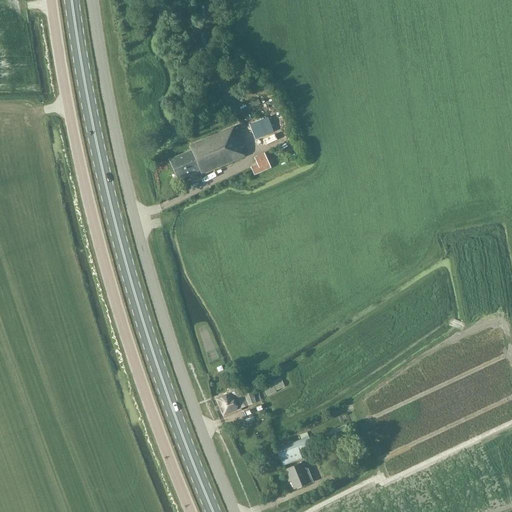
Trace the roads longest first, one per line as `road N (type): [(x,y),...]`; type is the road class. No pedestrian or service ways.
road 1 (unclassified): [(91,0),(133,217),(179,370),(235,511)]
road 2 (primary): [(212,511),(124,260),(71,0)]
road 3 (unclassified): [(50,0),(99,243),(190,511)]
